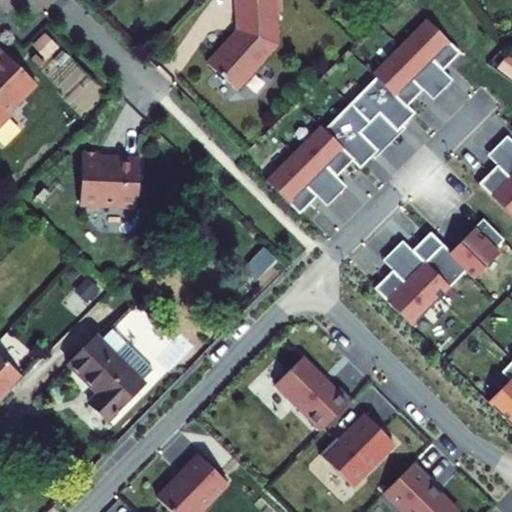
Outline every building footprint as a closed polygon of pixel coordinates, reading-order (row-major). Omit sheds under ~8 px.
[(232,36),(206,66),(238,93),(277,48),(275,0),(234,0),(235,29),(239,33),(235,38),(232,36)] [(260,191),(293,223),(311,205),(300,195),(309,185),(319,175),(330,186),(346,169),(353,177),(371,159),(353,141),(362,131),(372,122),(390,139),(408,121),(400,114),(416,98),(406,87),(415,77),(425,68),(435,78),(453,60),(420,28),(366,83),(370,87),(318,139),(314,136),(260,191)] [(435,78),(425,68),(415,77),(406,87),(416,98),(426,107),(445,88),(435,78)] [(0,125),(26,100),(0,73),(0,125)] [(390,139),(372,122),(362,131),(353,141),(371,159),(364,165),(367,168),(399,136),(396,133),(390,139)] [(511,155),(508,152),(498,142),(480,162),(489,171),(502,183),(511,174),(511,172),(511,155)] [(508,227),(511,223),(511,148),(508,152),(511,155),(511,172),(511,174),(502,183),(489,171),(471,190),(508,227)] [(95,159),(78,158),(77,212),(135,213),(136,163),(104,161),(101,166),(95,166),(95,159)] [(330,186),(319,175),(309,185),(300,195),(311,205),(320,215),(339,195),(330,186)] [(475,226),(467,235),(487,255),(496,246),(475,226)] [(443,259),(423,239),(404,258),(417,270),(407,280),(398,289),(385,277),(367,296),(404,333),(459,278),(466,285),(492,259),(467,235),(443,259)] [(244,265),(254,279),(279,261),(269,247),(244,265)] [(404,258),(394,248),(376,267),(385,277),(398,289),(407,280),(417,270),(404,258)] [(137,388),(91,340),(61,372),(89,401),(81,408),(100,427),(137,388)] [(511,349),(502,360),(511,369),(511,349)] [(326,393),(292,360),(264,389),(311,434),(342,403),(329,390),(326,393)] [(511,369),(502,360),(491,371),(500,380),(477,404),(511,438),(511,369)] [(0,402),(21,381),(0,362),(0,402)] [(373,430),(358,415),(331,443),(328,439),(311,456),(343,488),(385,445),(371,431),(373,430)] [(195,511),(220,487),(188,457),(172,475),(174,477),(149,503),(158,511),(195,511)] [(426,485),(404,464),(373,496),(389,511),(446,511),(422,488),(426,485)]
